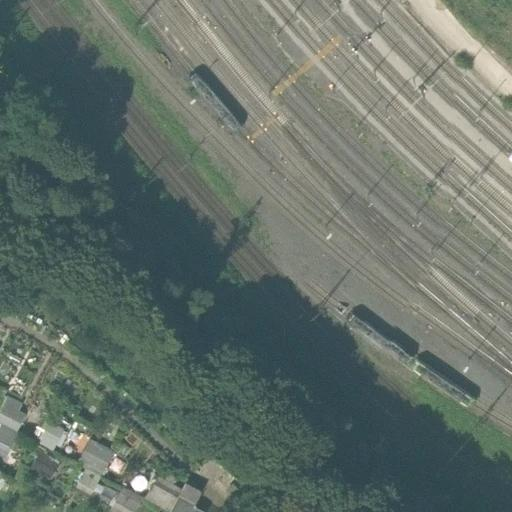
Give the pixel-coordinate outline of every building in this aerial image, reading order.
[(12,395),(0,419),(0,451),(14,458),(38,408),(12,395)] [(42,443),(61,450),(71,425),(52,418),(42,443)] [(110,471),(122,449),(96,436),(85,458),(110,471)] [(90,466),(82,486),(99,492),(107,473),(90,466)] [(127,484),(116,510),(121,511),(141,511),(150,493),(127,484)] [(202,511),(177,497),(168,511),(202,511)]
